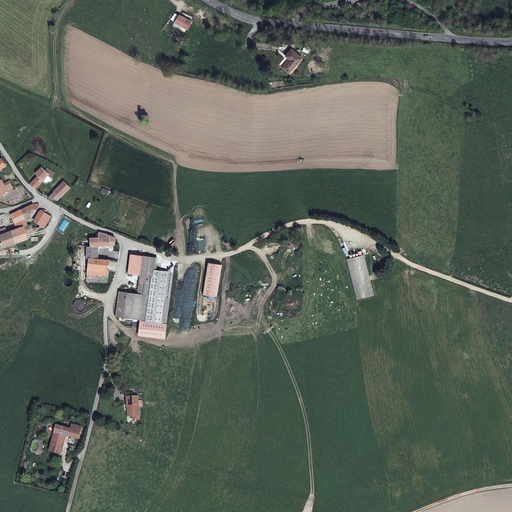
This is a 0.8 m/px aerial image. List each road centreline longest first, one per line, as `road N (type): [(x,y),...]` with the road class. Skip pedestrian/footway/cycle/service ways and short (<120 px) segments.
road 1 (unclassified): [(0,145),(40,198),(177,259),(225,256),(305,222),(339,225),(391,251)]
road 2 (tertiary): [(207,0),(263,22),(511,42)]
road 3 (track): [(129,240),(105,304),(106,361),(70,511)]
road 4 (track): [(391,251),(454,284),(511,300)]
